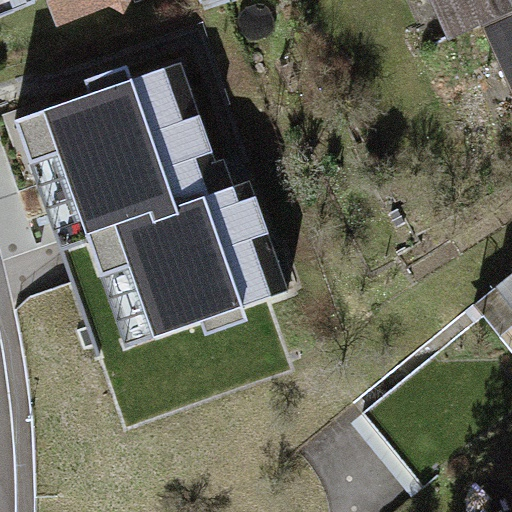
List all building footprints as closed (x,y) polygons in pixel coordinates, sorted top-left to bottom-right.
[(55,0),(59,11),(95,0),(107,0),(123,8),(126,0),(55,0)] [(511,0),(455,0),(467,26),(483,19),(511,5),(511,0)] [(511,5),(483,19),(509,78),(511,76),(511,5)] [(181,63),(14,120),(30,163),(59,154),(101,275),(130,265),(154,336),(288,289),(251,181),(234,187),(224,156),(216,159),(181,63)] [(511,273),(475,304),(511,350),(511,273)]
